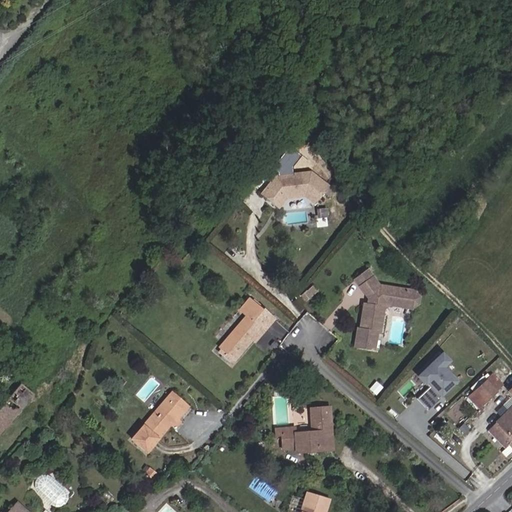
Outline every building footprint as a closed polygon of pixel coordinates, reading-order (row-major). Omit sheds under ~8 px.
[(326,183),(308,169),(273,173),(259,191),(277,205),(284,195),(303,193),(312,201),(326,183)] [(357,286),(371,276),(366,270),(353,280),(357,286)] [(377,332),(381,309),(386,305),(402,307),(405,289),(377,284),(371,276),(357,286),(365,298),(365,304),(361,303),(357,329),(355,328),(352,346),(372,350),(375,332),(377,332)] [(415,303),(416,296),(412,290),(405,289),(402,307),(409,308),(415,303)] [(238,307),(246,315),(250,318),(262,304),(250,293),(238,307)] [(277,317),(262,304),(250,318),(246,315),(225,339),(220,345),(222,346),(220,348),(233,359),(235,357),(236,358),(241,353),(251,340),(261,328),(265,331),(277,317)] [(117,329),(111,324),(99,337),(105,342),(117,329)] [(265,331),(261,328),(251,340),(255,343),(265,331)] [(449,360),(442,353),(435,359),(442,366),(449,360)] [(456,380),(442,366),(435,359),(418,375),(425,382),(427,380),(441,394),(456,380)] [(490,378),(485,383),(495,393),(502,387),(496,380),(493,382),(490,378)] [(441,394),(427,380),(425,382),(428,386),(439,398),(442,395),(441,394)] [(0,406),(0,432),(32,394),(19,383),(0,406)] [(478,410),(495,393),(485,383),(468,399),(478,410)] [(439,398),(428,386),(416,397),(427,409),(439,398)] [(511,450),(511,387),(508,392),(511,396),(511,407),(490,429),(510,450),(511,450)] [(173,391),(168,397),(183,412),(172,426),(179,432),(185,424),(182,421),(193,408),(173,391)] [(183,412),(168,397),(133,438),(150,453),(172,426),(183,412)] [(296,436),(283,437),(284,453),(296,452),(296,456),(317,455),(317,449),(327,449),(327,434),(331,433),(329,409),(310,410),(312,435),(296,436)] [(16,442),(18,444),(23,448),(36,433),(28,428),(16,442)] [(332,454),(331,433),(327,434),(327,449),(317,449),(317,455),(332,454)] [(323,511),(326,499),(309,493),(303,511),(323,511)] [(27,511),(15,500),(3,511),(27,511)]
